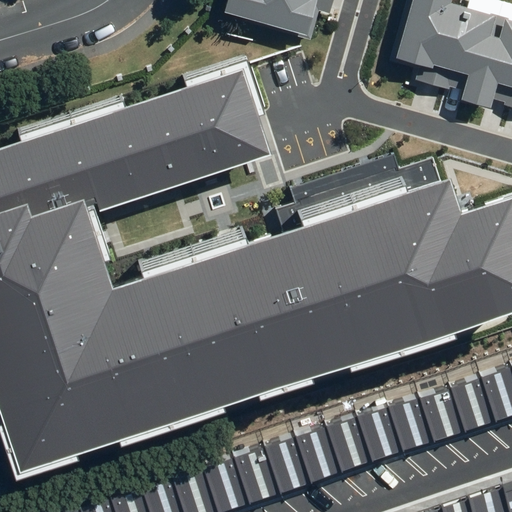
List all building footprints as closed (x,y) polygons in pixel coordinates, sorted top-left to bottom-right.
[(233,0),(232,5),(316,29),(323,0),(233,0)] [(511,18),(444,1),(444,0),(403,0),(388,59),(427,69),(429,65),(463,74),(457,99),(487,107),(494,81),(511,85),(511,18)] [(355,73),(316,63),(311,83),(349,94),(355,73)] [(0,150),(0,415),(20,477),(511,316),(511,197),(460,214),(449,180),(111,290),(86,214),(268,154),(241,72),(0,150)] [(511,364),(483,375),(498,421),(511,416),(511,364)] [(483,375),(452,385),(467,431),(498,421),(483,375)] [(452,385),(421,395),(436,442),(467,431),(452,385)] [(421,395),(390,406),(405,452),(436,442),(421,395)] [(390,406),(359,416),(374,462),(405,452),(390,406)] [(359,416),(328,426),(343,473),(374,462),(359,416)] [(328,426),(297,437),(313,483),(343,473),(328,426)] [(297,437),(266,447),(282,493),(313,483),(297,437)] [(266,447),(235,457),(251,503),(282,493),(266,447)] [(235,457),(204,467),(219,511),(224,511),(251,503),(235,457)] [(219,511),(204,467),(173,478),(184,511),(219,511)] [(184,511),(173,478),(142,488),(150,511),(184,511)] [(511,511),(511,480),(502,484),(508,511),(511,511)] [(508,511),(502,484),(468,495),(472,511),(508,511)] [(150,511),(142,488),(111,498),(115,511),(150,511)] [(472,511),(468,495),(439,505),(440,511),(472,511)] [(115,511),(111,498),(81,508),(82,511),(115,511)]
